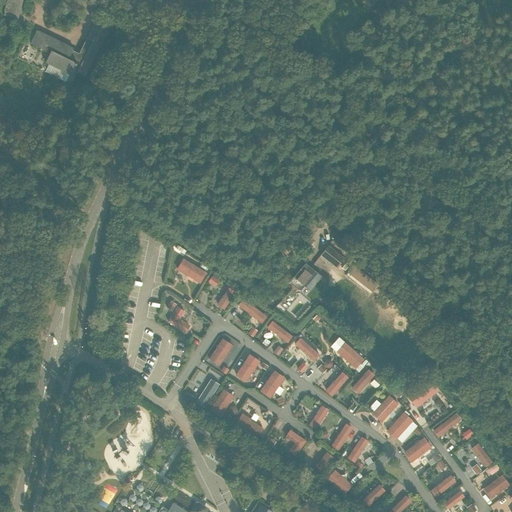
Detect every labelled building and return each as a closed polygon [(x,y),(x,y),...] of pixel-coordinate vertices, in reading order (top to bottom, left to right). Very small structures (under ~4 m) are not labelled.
[(17,19),(22,0),(6,0),(3,15),(17,19)] [(413,0),(397,0),(394,4),(411,21),(422,10),(413,0)] [(387,6),(383,2),(379,6),(383,10),(387,6)] [(84,76),(107,30),(94,23),(78,54),(73,52),(74,49),(37,31),(30,44),(43,50),(42,51),(49,54),(45,63),(48,65),(45,71),(66,81),(69,75),(71,76),(74,69),(77,71),(76,72),(84,76)] [(178,245),(175,249),(184,254),(186,251),(178,245)] [(337,268),(344,259),(327,246),(320,255),(337,268)] [(200,283),(206,272),(183,259),(177,270),(200,283)] [(308,261),(308,260),(305,263),(288,282),(298,290),(315,271),(309,267),(311,265),(311,264),(311,263),(308,261)] [(347,273),(370,291),(376,284),(352,265),(347,273)] [(215,287),(219,282),(211,276),(208,281),(215,287)] [(370,291),(376,296),(384,286),(378,282),(376,284),(370,291)] [(228,288),(217,304),(218,305),(219,306),(220,307),(222,308),(223,308),(224,309),(235,293),(228,288)] [(262,323),(267,317),(243,299),(238,305),(262,323)] [(172,312),(177,304),(171,301),(166,308),(172,312)] [(180,319),(185,311),(177,307),(167,322),(185,334),(190,326),(180,319)] [(287,343),(292,336),(272,321),(267,328),(287,343)] [(313,361),(319,355),(300,338),(295,344),(313,361)] [(222,339),(209,359),(219,366),(229,350),(224,347),(227,343),(222,339)] [(359,364),(364,359),(345,343),(337,352),(355,369),(359,364)] [(278,356),(282,349),(278,345),(273,352),(278,356)] [(249,354),(235,373),(245,380),(259,361),(249,354)] [(301,373),(306,366),(301,363),(297,369),(301,373)] [(322,374),(326,370),(321,364),(317,369),(322,374)] [(358,394),(374,375),(368,369),(351,388),(358,394)] [(270,398),(284,377),(274,370),(259,391),(270,398)] [(331,397),(348,378),(341,372),(324,391),(331,397)] [(380,385),(385,379),(379,374),(374,381),(380,385)] [(428,379),(407,395),(408,396),(408,398),(409,399),(411,400),(415,405),(416,404),(418,404),(421,402),(422,400),(436,390),(428,379)] [(210,380),(196,402),(204,407),(218,385),(210,380)] [(398,399),(402,394),(396,389),(393,393),(398,399)] [(222,390),(210,411),(220,417),(233,397),(222,390)] [(188,395),(189,394),(187,392),(186,394),(186,393),(183,399),(191,404),(195,399),(188,395)] [(376,400),(369,408),(374,412),(372,414),(382,422),(398,404),(388,396),(381,404),(376,400)] [(321,407),(309,425),(315,430),(328,411),(327,411),(326,409),(325,408),(323,408),(322,407),(321,407)] [(411,421),(412,421),(402,412),(386,431),(395,439),(396,438),(401,443),(412,431),(418,436),(422,432),(416,427),(417,426),(411,421)] [(437,438),(461,420),(456,413),(432,431),(437,438)] [(229,423),(232,418),(227,415),(224,420),(229,423)] [(242,415),(235,425),(255,438),(262,428),(255,423),(249,420),(249,418),(245,416),(244,416),(242,415)] [(346,423),(331,445),(338,449),(353,428),(346,423)] [(466,440),(472,436),(468,430),(462,435),(466,440)] [(287,436),(286,437),(294,443),(289,451),(295,456),(306,441),(291,431),(290,432),(289,432),(287,434),(287,435),(287,436)] [(321,439),(328,437),(326,431),(319,433),(321,439)] [(411,462),(431,447),(423,437),(403,452),(411,462)] [(270,449),(274,442),(267,438),(263,444),(270,449)] [(360,438),(347,458),(354,463),(367,443),(366,442),(366,441),(364,439),(363,439),(361,439),(360,438)] [(486,467),(492,462),(478,444),(472,449),(486,467)] [(326,453),(314,467),(320,472),(332,459),(331,458),(330,457),(329,455),(328,454),(326,454),(326,453)] [(303,469),(308,463),(303,459),(298,465),(303,469)] [(441,470),(446,466),(441,460),(437,464),(441,470)] [(475,475),(481,470),(476,464),(470,468),(475,475)] [(491,475),(498,470),(494,464),(487,469),(491,475)] [(343,495),(352,485),(334,470),(326,479),(343,495)] [(435,497),(455,481),(450,474),(429,490),(435,497)] [(491,499),(509,485),(501,475),(483,489),(491,499)] [(365,508),(384,491),(378,485),(360,502),(365,508)] [(448,509),(464,496),(459,490),(443,503),(448,509)] [(400,511),(411,501),(405,495),(388,511),(400,511)] [(195,505),(190,511),(187,511),(173,503),(167,511),(164,510),(161,511),(159,511),(205,511),(206,511),(205,508),(199,505),(195,505)]
